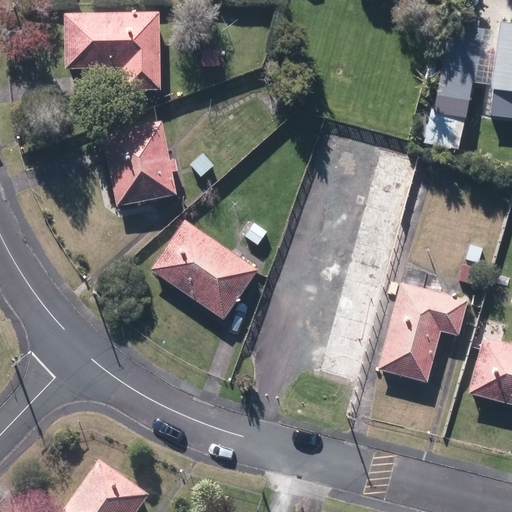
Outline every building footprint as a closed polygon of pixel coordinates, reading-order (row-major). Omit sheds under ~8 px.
[(130,69),(130,91),(167,90),(166,12),(71,14),(72,69),(130,69)] [(496,115),(511,117),(511,22),(508,22),(496,115)] [(203,65),(223,65),(224,50),(203,51),(203,65)] [(109,133),(123,206),(182,196),(180,183),(185,182),(181,159),(176,160),(169,122),(109,133)] [(325,372),(361,383),(422,162),(387,152),(325,372)] [(195,165),(205,176),(215,167),(204,156),(195,165)] [(287,189),(270,179),(255,203),(272,214),(287,189)] [(251,238),(266,247),(274,234),(271,232),(280,219),(262,208),(253,222),(259,226),(251,238)] [(155,270),(229,319),(263,269),(189,219),(155,270)] [(384,370),(433,383),(447,332),(464,336),(473,300),(407,283),(384,370)] [(475,394),(511,403),(511,343),(490,337),(475,394)] [(71,511),(145,511),(155,499),(103,464),(71,511)]
